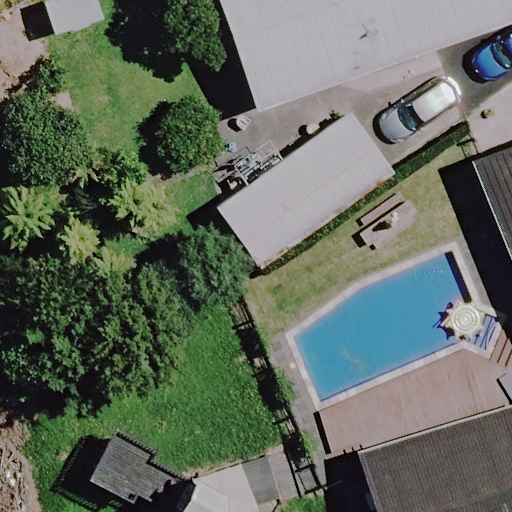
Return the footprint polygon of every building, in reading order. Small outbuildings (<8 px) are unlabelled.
[(511,16),(511,0),(192,0),(235,117),(511,16)] [(382,186),(338,119),(200,209),(244,276),(382,186)] [(511,175),(464,195),(511,310),(511,175)] [(511,511),(511,436),(505,413),(333,465),(346,511),(511,511)] [(246,511),(231,463),(164,484),(172,511),(246,511)]
